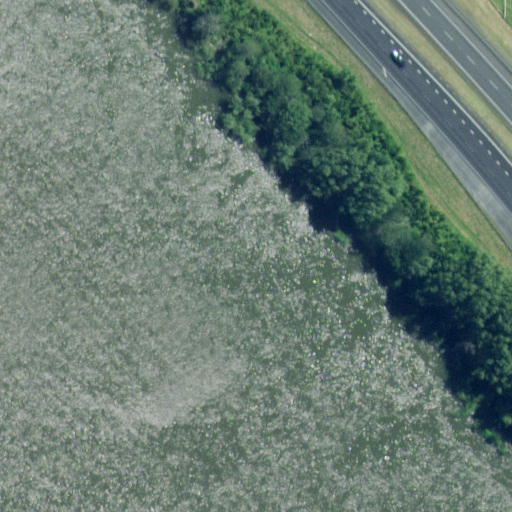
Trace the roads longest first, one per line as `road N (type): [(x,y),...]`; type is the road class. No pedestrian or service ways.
road 1 (trunk): [(511,199),(334,0)]
road 2 (trunk): [(417,0),(511,104)]
